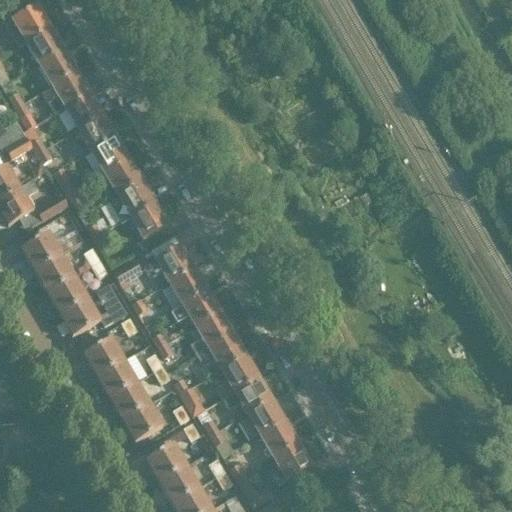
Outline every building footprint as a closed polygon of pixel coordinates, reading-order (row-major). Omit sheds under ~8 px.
[(26,46),(51,31),(37,9),(24,17),(19,8),(1,19),(20,50),(26,46)] [(64,53),(51,31),(26,46),(39,68),(64,53)] [(77,76),(64,53),(39,68),(52,90),(77,76)] [(52,90),(40,97),(53,118),(65,111),(90,97),(77,76),(52,90)] [(23,107),(23,106),(16,96),(7,102),(14,113),(23,107)] [(90,97),(65,111),(78,133),(103,119),(90,97)] [(14,113),(26,134),(27,135),(32,132),(31,131),(35,129),(29,117),(32,114),(26,104),(23,106),(23,107),(14,113)] [(103,119),(78,133),(92,155),(116,141),(103,119)] [(0,156),(4,154),(5,155),(26,142),(22,136),(15,126),(4,133),(0,129),(0,156)] [(26,134),(22,136),(26,142),(32,151),(31,152),(36,159),(45,153),(32,132),(27,135),(26,134)] [(129,162),(116,141),(92,155),(104,177),(129,162)] [(26,142),(5,155),(10,164),(31,152),(32,151),(26,142)] [(45,153),(36,159),(42,168),(51,162),(45,153)] [(129,162),(104,177),(113,191),(103,197),(107,205),(142,184),(129,162)] [(0,204),(21,192),(21,190),(12,177),(13,176),(9,169),(8,170),(8,169),(0,173),(0,204)] [(75,194),(62,172),(52,178),(65,200),(75,194)] [(142,184),(107,205),(120,226),(130,220),(131,221),(155,206),(142,184)] [(0,204),(0,212),(10,229),(19,223),(26,234),(43,224),(37,214),(35,214),(27,200),(26,200),(37,194),(31,185),(21,190),(21,192),(0,204)] [(81,190),(75,194),(65,200),(71,209),(87,199),(81,190)] [(43,224),(67,211),(63,204),(60,200),(37,214),(43,224)] [(169,228),(155,206),(131,221),(144,243),(169,228)] [(92,244),(101,239),(87,216),(79,221),(92,244)] [(35,276),(63,259),(50,237),(21,253),(35,276)] [(106,248),(101,239),(92,244),(97,253),(106,248)] [(170,287),(195,272),(181,249),(179,251),(173,242),(143,259),(145,263),(153,259),(156,264),(143,272),(149,282),(162,274),(170,287)] [(91,272),(100,267),(91,253),(79,260),(84,268),(80,270),(81,271),(75,274),(78,278),(90,271),(91,272)] [(63,259),(35,276),(48,298),(76,281),(63,259)] [(132,264),(112,276),(122,293),(128,289),(127,286),(140,278),(132,264)] [(107,278),(100,267),(91,272),(98,284),(107,278)] [(208,294),(195,272),(170,287),(182,308),(183,309),(208,294)] [(76,281),(48,298),(60,320),(89,303),(76,281)] [(183,309),(182,308),(170,315),(176,326),(189,318),(196,331),(221,316),(208,294),(183,309)] [(102,325),(89,303),(60,320),(73,341),(73,342),(76,347),(112,326),(108,321),(102,325)] [(139,303),(130,309),(136,319),(145,314),(139,303)] [(118,304),(109,310),(117,322),(125,317),(118,304)] [(221,316),(196,331),(202,341),(188,349),(195,360),(234,338),(221,316)] [(128,322),(120,327),(127,340),(136,335),(128,322)] [(157,354),(167,348),(160,337),(150,343),(157,354)] [(246,359),(234,338),(195,360),(201,370),(215,362),(222,374),(246,359)] [(97,382),(126,365),(112,342),(84,359),(97,382)] [(172,357),(167,348),(157,354),(162,363),(172,357)] [(153,378),(162,372),(153,358),(145,363),(153,378)] [(246,359),(222,374),(228,385),(215,394),(221,405),(260,382),(246,359)] [(138,387),(126,365),(97,382),(110,403),(138,387)] [(169,383),(162,372),(153,378),(160,389),(169,383)] [(189,394),(188,393),(182,382),(172,388),(179,400),(189,394)] [(260,382),(221,405),(227,415),(241,406),(248,418),(272,403),(260,382)] [(151,408),(138,387),(110,403),(122,425),(151,408)] [(191,391),(188,393),(189,394),(179,400),(191,421),(203,414),(196,402),(198,401),(191,391)] [(272,403),(248,418),(260,439),(285,424),(272,403)] [(164,431),(151,408),(122,425),(136,447),(143,443),(146,448),(167,435),(164,431)] [(180,410),(171,415),(179,428),(188,423),(180,410)] [(12,415),(0,416),(0,428),(13,427),(12,415)] [(218,436),(217,434),(211,424),(207,427),(203,421),(198,424),(209,442),(218,436)] [(298,447),(285,424),(260,439),(274,462),(298,447)] [(191,428),(182,433),(199,462),(208,457),(191,428)] [(223,431),(217,434),(218,436),(209,442),(214,451),(230,441),(223,431)] [(158,487),(187,469),(174,447),(145,464),(158,487)] [(298,447),(274,462),(281,474),(273,478),(278,487),(311,468),(298,447)] [(215,482),(224,477),(216,464),(207,469),(215,482)] [(235,486),(245,480),(238,468),(228,473),(235,486)] [(200,491),(187,469),(158,487),(171,508),(200,491)] [(231,489),(224,477),(215,482),(222,494),(231,489)] [(245,480),(235,486),(250,511),(255,511),(272,502),(265,490),(254,496),(245,480)] [(212,511),(200,491),(171,508),(173,511),(212,511)]
